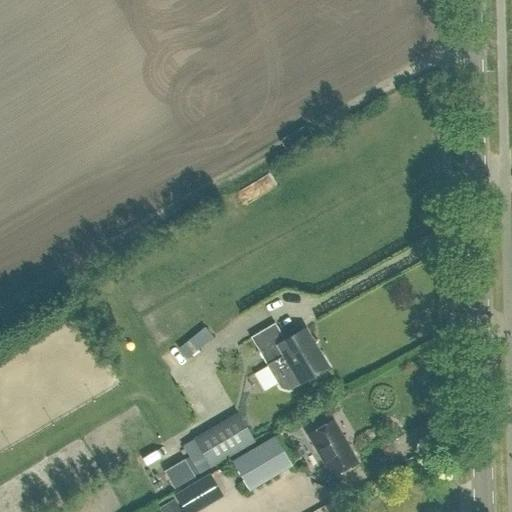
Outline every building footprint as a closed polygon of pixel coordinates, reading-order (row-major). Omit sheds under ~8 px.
[(288,390),(300,383),(327,367),(305,329),(284,342),(274,324),(250,338),(267,367),(277,384),(280,388),(288,390)] [(192,337),(178,349),(186,358),(200,347),(192,337)] [(259,365),(248,371),(258,388),(269,382),(259,365)] [(198,475),(210,468),(256,442),(240,412),(224,421),(181,446),(198,475)] [(332,477),(357,463),(333,421),(308,435),(332,477)] [(248,491),(292,466),(274,436),(230,461),(248,491)] [(165,486),(187,474),(177,456),(155,468),(165,486)] [(210,473),(175,493),(185,511),(190,511),(222,494),(210,473)]
